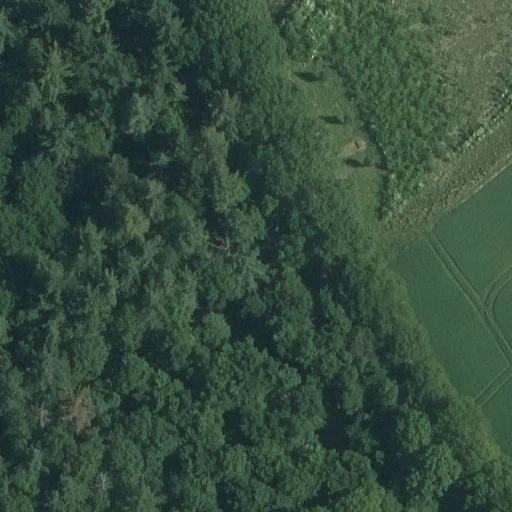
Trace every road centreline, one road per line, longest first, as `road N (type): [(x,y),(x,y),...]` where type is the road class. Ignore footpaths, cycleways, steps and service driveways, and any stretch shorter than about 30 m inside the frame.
road 1 (track): [(180,0),(315,256),(476,511)]
road 2 (track): [(0,427),(315,256)]
